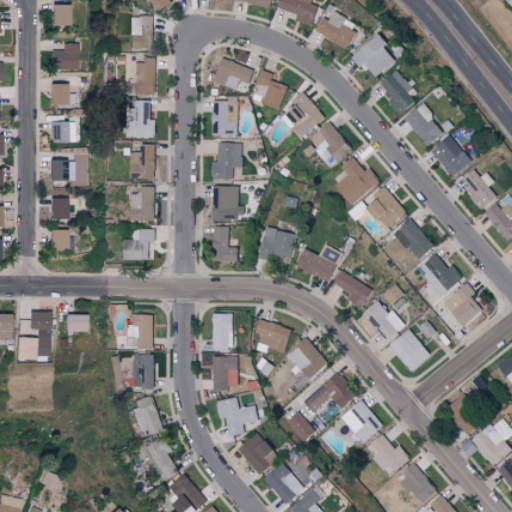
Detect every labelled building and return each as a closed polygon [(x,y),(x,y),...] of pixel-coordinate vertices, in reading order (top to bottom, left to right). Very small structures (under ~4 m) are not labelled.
[(171,0),(151,0),(157,10),(172,2),(171,0)] [(313,24),(320,4),(313,2),(313,0),(282,0),(281,6),(299,12),(297,18),(313,24)] [(50,25),(67,26),(67,5),(51,5),(50,25)] [(317,29),(349,47),(361,26),(334,11),(330,19),(324,16),(317,29)] [(129,16),(129,49),(154,49),(154,16),(129,16)] [(352,57),(354,55),(380,33),(389,43),(385,46),(397,60),(377,76),(370,68),(367,70),(363,65),(361,67),(352,57)] [(75,69),(76,44),(61,43),(61,50),(50,50),(50,69),(75,69)] [(215,79),(238,88),(242,79),(250,82),(256,69),(224,56),(215,79)] [(157,57),(141,57),(141,63),(133,63),(133,75),(137,76),(137,92),(156,92),(157,57)] [(273,78),(275,72),(265,68),(253,97),(281,108),(290,85),(273,78)] [(401,113),(417,99),(412,94),(417,90),(398,68),(382,83),(394,97),(390,101),(401,113)] [(66,105),(66,84),(48,84),(49,105),(66,105)] [(298,104),(284,116),(304,137),(327,115),(304,90),(294,100),(298,104)] [(239,134),(240,95),(230,95),(230,100),(215,100),(214,133),(239,134)] [(128,107),(128,136),(157,136),(157,118),(151,118),(151,99),(136,99),(136,107),(128,107)] [(445,133),(425,102),(407,114),(427,145),(445,133)] [(310,139),(334,166),(355,147),(330,120),(310,139)] [(50,143),(73,142),(73,121),(49,122),(50,143)] [(474,158),(450,133),(432,150),(456,176),(474,158)] [(215,178),(235,178),(235,166),(244,165),(243,141),(220,142),(220,161),(214,161),(215,178)] [(132,177),(156,177),(156,143),(141,143),(141,150),(132,150),(132,177)] [(337,184),(355,204),(382,179),(370,166),(366,169),(354,155),(343,165),(350,173),(337,184)] [(48,180),(65,181),(66,160),(49,160),(48,180)] [(499,196),(490,185),(496,181),(488,171),(482,176),(475,168),(463,177),(476,192),(472,195),(483,209),(499,196)] [(246,218),(246,205),(241,205),(241,185),(215,184),(214,217),(246,218)] [(388,227),(408,211),(386,184),(374,194),(379,199),(371,205),(388,227)] [(132,219),(156,219),(156,185),(141,185),(141,192),(132,193),(132,219)] [(50,220),(66,219),(65,198),(49,199),(50,220)] [(486,213),(510,239),(511,236),(511,204),(510,202),(503,208),(498,203),(486,213)] [(397,230),(418,259),(435,247),(415,218),(397,230)] [(240,259),(240,246),(231,246),(230,225),(215,225),(216,259),(240,259)] [(295,230),(265,227),(262,256),(292,259),(295,230)] [(125,258),(153,258),(153,240),(156,240),(156,228),(134,228),(134,238),(124,238),(125,258)] [(73,231),(49,230),(49,250),(73,250),(73,231)] [(343,250),(325,244),(322,253),(305,247),(297,267),(332,279),(343,250)] [(454,264),(450,267),(437,252),(419,268),(444,295),(465,276),(454,264)] [(336,282),(352,292),(349,297),(364,306),(374,288),(343,269),(336,282)] [(385,292),(394,304),(406,294),(397,283),(385,292)] [(365,312),(390,339),(407,324),(393,308),(390,311),(379,299),(365,312)] [(48,356),(48,312),(28,312),(28,329),(35,329),(35,356),(48,356)] [(215,351),(234,350),(234,312),(214,313),(215,351)] [(155,347),(156,313),(129,313),(129,325),(124,325),(124,338),(139,338),(139,347),(155,347)] [(10,315),(0,314),(0,339),(9,340),(10,315)] [(85,315),(64,315),(64,332),(85,332),(85,315)] [(268,351),(269,346),(286,351),(293,327),(261,318),(257,332),(262,333),(258,348),(268,351)] [(433,353),(409,327),(391,345),(414,370),(433,353)] [(330,361),(308,337),(289,355),(311,379),(330,361)] [(156,353),(132,353),(132,387),(156,387),(156,353)] [(239,355),(214,355),(214,388),(230,389),(230,380),(236,380),(236,370),(239,370),(239,355)] [(508,375),(511,371),(511,355),(500,364),(508,375)] [(332,395),(343,408),(359,394),(338,372),(306,401),(315,411),(332,395)] [(474,378),(480,389),(489,384),(483,373),(474,378)] [(469,434),(485,419),(471,405),(477,400),(467,390),(446,409),(469,434)] [(140,431),(150,428),(151,433),(165,428),(154,394),(131,402),(140,431)] [(219,400),(222,417),(228,416),(231,435),(246,432),(245,423),(260,420),(257,405),(242,408),(239,396),(219,400)] [(385,426),(365,399),(344,414),(364,442),(385,426)] [(289,419),(304,440),(316,432),(301,411),(289,419)] [(496,464),(511,448),(511,445),(506,439),(511,433),(511,427),(503,417),(494,425),(491,422),(472,439),(496,464)] [(239,449),(262,474),(273,464),(267,457),(276,449),(259,431),(239,449)] [(148,459),(156,480),(177,472),(162,432),(140,440),(148,459)] [(374,456),(386,470),(392,465),(396,471),(412,457),(401,444),(396,447),(384,433),(372,443),(380,452),(374,456)] [(511,457),(500,467),(511,483),(511,457)] [(289,503),(307,487),(284,461),(266,478),(289,503)] [(400,478),(423,503),(439,489),(416,464),(400,478)] [(39,485),(52,489),(56,476),(42,472),(39,485)] [(181,511),(194,511),(209,502),(187,472),(170,484),(181,499),(175,503),(181,511)] [(291,507),(295,511),(325,511),(318,503),(323,498),(315,487),(291,507)] [(438,511),(436,511),(458,511),(444,494),(432,503),(438,511)] [(16,511),(19,499),(0,495),(0,511),(16,511)]
